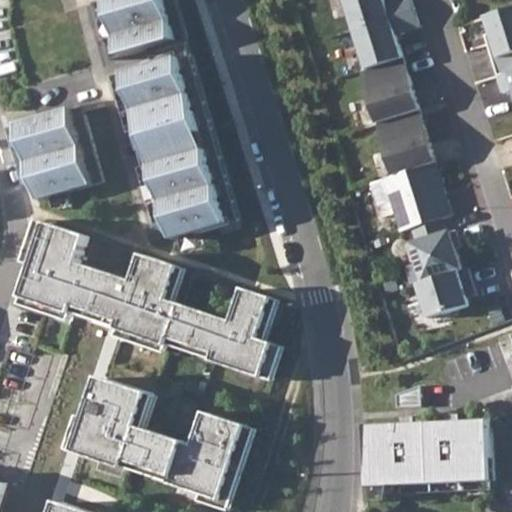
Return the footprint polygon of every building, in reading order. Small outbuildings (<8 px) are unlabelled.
[(108,0),(96,4),(112,60),(189,38),(178,0),(108,0)] [(387,0),(343,0),(347,12),(351,10),(357,29),(417,10),(413,0),(390,0),(388,1),(387,0)] [(417,10),(357,29),(363,49),(359,49),(366,71),(405,59),(398,34),(422,27),(417,10)] [(490,43),(501,76),(511,72),(511,10),(489,17),(494,34),(496,42),(490,43)] [(488,36),(490,43),(496,42),(494,34),(488,36)] [(194,55),(116,79),(160,225),(174,221),(180,240),(243,221),(194,55)] [(422,111),(405,59),(366,71),(365,71),(382,124),(422,111)] [(511,72),(501,76),(505,92),(511,90),(511,72)] [(84,107),(10,129),(26,185),(38,182),(43,201),(106,182),(84,107)] [(422,111),(382,124),(398,176),(438,163),(422,111)] [(398,176),(389,179),(405,232),(416,228),(444,219),(454,216),(449,199),(445,201),(444,196),(448,194),(438,163),(398,176)] [(49,221),(40,218),(26,261),(35,264),(49,221)] [(444,219),(416,228),(420,243),(409,246),(415,263),(421,261),(427,282),(466,270),(459,249),(464,247),(459,230),(449,234),(444,219)] [(182,264),(49,221),(35,264),(21,307),(44,315),(35,343),(66,353),(22,487),(0,479),(0,511),(116,511),(135,457),(180,473),(178,481),(227,498),(253,423),(212,409),(201,442),(147,423),(177,335),(222,350),(220,358),(270,375),(281,341),(263,335),(276,294),(247,285),(236,318),(172,297),(182,264)] [(479,295),(471,269),(466,270),(427,282),(421,284),(431,319),(472,306),(470,298),(479,295)] [(290,344),(281,341),(270,375),(278,378),(290,344)] [(400,409),(425,407),(424,386),(400,395),(400,409)] [(372,427),(374,487),(496,481),(493,421),(461,422),(461,415),(448,415),(448,423),(416,425),(416,417),(403,418),(403,425),(372,427)]
